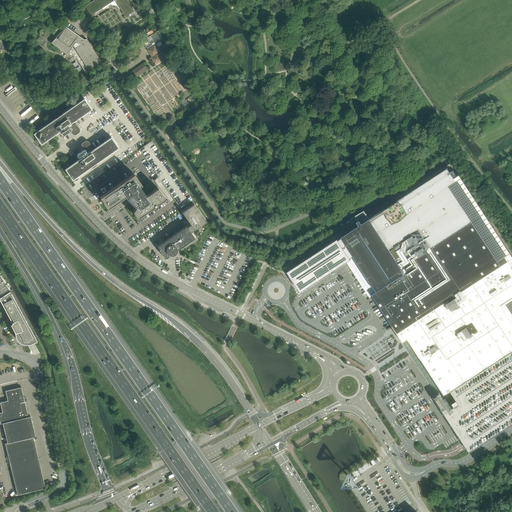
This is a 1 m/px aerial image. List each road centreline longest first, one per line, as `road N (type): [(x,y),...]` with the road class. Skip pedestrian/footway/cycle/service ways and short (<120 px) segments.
road 1 (unclassified): [(318,354),(190,290),(119,243),(0,108)]
road 2 (motorway): [(232,511),(0,178)]
road 3 (motorway): [(258,425),(215,360),(97,268),(0,162)]
road 4 (motorway): [(0,207),(213,511)]
road 5 (motorway): [(0,230),(69,356),(114,499)]
road 6 (residential): [(13,354),(39,369),(65,479),(25,504)]
road 7 (secondary): [(258,425),(144,484)]
